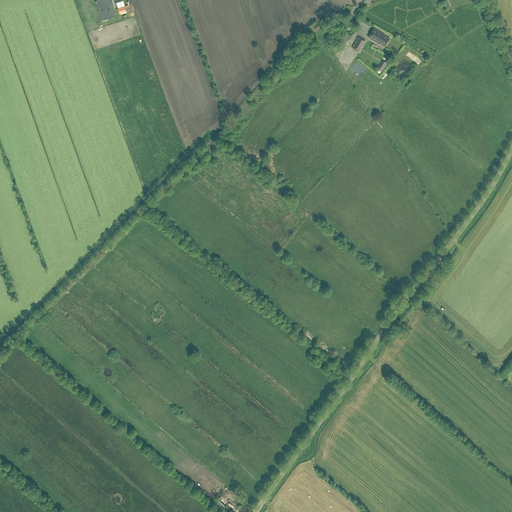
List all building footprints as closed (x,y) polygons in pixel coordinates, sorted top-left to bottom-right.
[(116,16),(113,8),(117,7),(118,9),(119,14),(121,14),(133,10),(131,4),(124,6),(122,0),(121,0),(115,2),(114,0),(110,0),(112,3),(111,3),(110,0),(98,0),(94,1),(101,21),(116,16)] [(384,36),(385,35),(374,29),(368,38),(385,47),(390,39),(384,36)] [(347,45),(353,36),(345,31),(342,36),(345,37),(342,42),(347,45)] [(359,52),(366,41),(358,36),(352,48),(359,52)] [(376,70),(381,74),(389,62),(384,59),(376,70)] [(359,62),(351,69),(359,77),(367,70),(359,62)]
